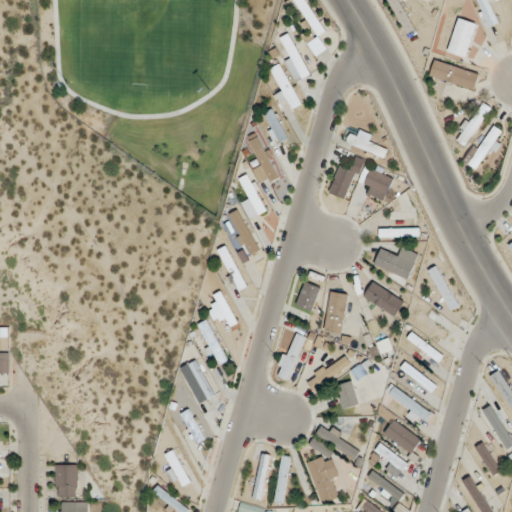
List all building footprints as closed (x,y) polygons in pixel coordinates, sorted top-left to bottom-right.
[(324,32),(306,0),(295,0),(316,36),(324,32)] [(498,22),(486,0),(474,0),(489,27),(498,22)] [(447,51),(465,57),(476,24),(458,18),(447,51)] [(285,60),(294,82),(308,76),(291,33),(280,38),(289,58),(285,60)] [(309,45),(317,55),(325,48),(317,38),(309,45)] [(429,76),(474,90),(479,74),(434,60),(429,76)] [(292,109),(301,104),(280,63),(270,68),(292,109)] [(463,146),(492,109),(482,102),(454,139),(463,146)] [(264,112),(275,144),(286,140),(276,108),(264,112)] [(501,131),(490,124),(465,163),(477,170),(501,131)] [(346,142),(382,159),(388,147),(358,133),(356,136),(350,134),(346,142)] [(260,164),(253,169),(261,182),(267,177),(270,182),(282,175),(257,136),(246,143),(260,164)] [(351,167),(341,163),(328,192),(346,200),(364,161),(355,157),(351,167)] [(364,194),(388,198),(391,173),(368,169),(364,194)] [(266,211),(250,174),(239,178),(255,215),(266,211)] [(231,213),(246,256),(256,252),(241,209),(231,213)] [(419,228),(378,228),(378,238),(419,238),(419,228)] [(218,250),(237,290),(246,286),(227,245),(218,250)] [(414,262),(379,249),(373,266),(407,279),(414,262)] [(451,311),(460,305),(435,267),(427,273),(451,311)] [(295,306),(312,312),(320,287),(303,281),(295,306)] [(404,302),(373,281),(362,296),(394,317),(404,302)] [(211,295),(215,304),(208,307),(215,322),(225,318),(229,327),(237,323),(222,290),(211,295)] [(342,334),(347,294),(329,291),(324,331),(342,334)] [(448,330),(435,321),(437,319),(422,308),(414,319),(441,339),(448,330)] [(228,361),(207,319),(197,324),(218,366),(228,361)] [(406,340),(439,363),(444,355),(411,332),(406,340)] [(213,383),(209,385),(196,360),(180,368),(198,404),(218,394),(213,383)] [(436,386),(405,361),(400,368),(431,392),(436,386)] [(491,375),(511,415),(511,390),(501,370),(491,375)] [(359,404),(351,381),(334,387),(343,410),(359,404)] [(480,412),(507,450),(511,446),(511,438),(489,406),(480,412)] [(179,415),(196,444),(206,438),(189,409),(179,415)] [(410,454),(421,439),(393,419),(382,434),(410,454)] [(316,434),(354,460),(361,450),(323,424),(316,434)] [(321,504),(339,498),(324,457),(329,456),(322,437),(312,440),(319,458),(306,463),(321,504)] [(491,477),(501,471),(483,441),(473,448),(491,477)] [(399,477),(408,461),(377,443),(373,451),(383,457),(379,465),(399,477)] [(165,454),(180,487),(189,483),(174,450),(165,454)] [(271,455),(262,453),(252,499),(261,501),(271,455)] [(289,457),(280,456),(276,504),(285,505),(289,457)] [(77,465),(56,465),(56,497),(77,497),(77,465)] [(367,479),(399,500),(404,493),(372,472),(367,479)] [(491,511),(473,474),(463,480),(478,511),(491,511)] [(188,511),(190,510),(158,485),(153,492),(177,511),(188,511)] [(262,511),(242,500),(235,511),(262,511)] [(359,511),(383,511),(367,501),(359,511)] [(87,511),(87,503),(59,503),(59,511),(87,511)]
